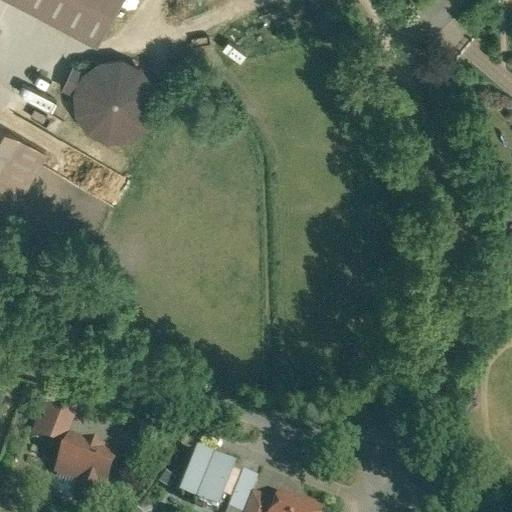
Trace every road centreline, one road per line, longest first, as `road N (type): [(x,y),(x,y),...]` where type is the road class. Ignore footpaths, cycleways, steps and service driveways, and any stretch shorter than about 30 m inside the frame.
road 1 (residential): [(393,45),(437,136),(474,266),(386,456)]
road 2 (residential): [(0,324),(386,456)]
